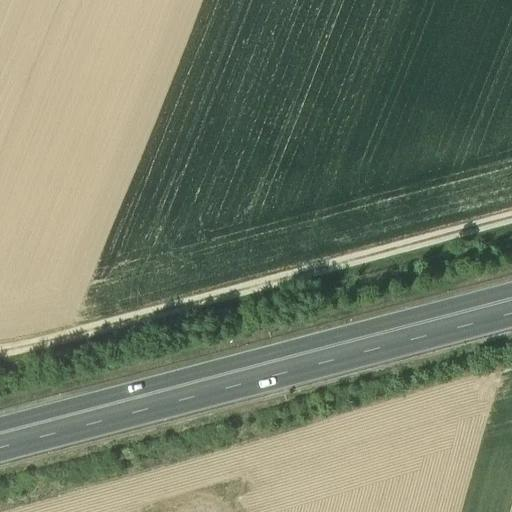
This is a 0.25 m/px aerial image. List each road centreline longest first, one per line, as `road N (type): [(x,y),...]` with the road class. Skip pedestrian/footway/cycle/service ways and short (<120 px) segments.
road 1 (trunk): [(511,307),(0,441)]
road 2 (track): [(511,225),(0,356)]
